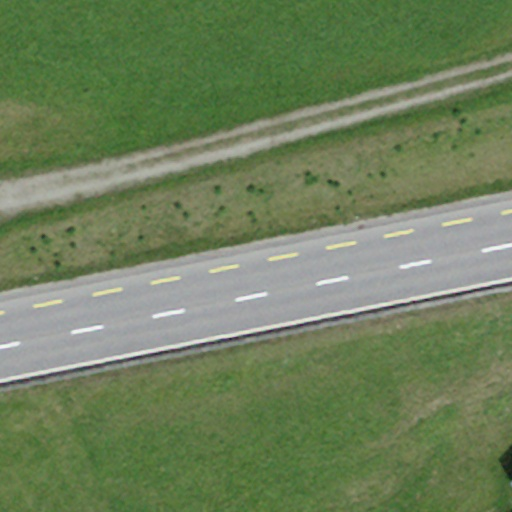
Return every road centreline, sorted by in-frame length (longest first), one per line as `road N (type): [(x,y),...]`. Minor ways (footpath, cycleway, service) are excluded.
road 1 (track): [(0,202),(70,189),(511,58)]
road 2 (primary): [(0,347),(511,245)]
